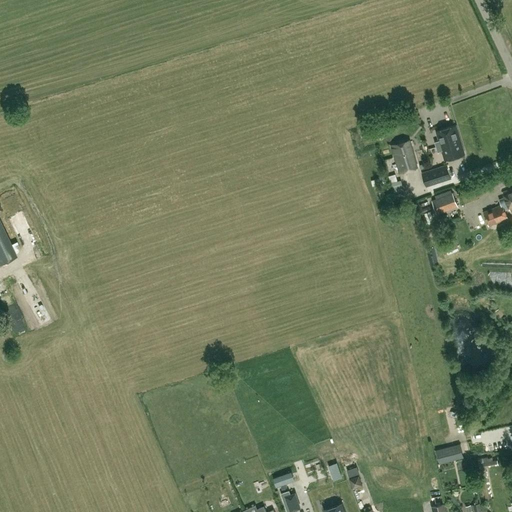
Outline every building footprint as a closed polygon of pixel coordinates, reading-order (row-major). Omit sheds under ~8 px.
[(385,127),(387,138),(407,133),(405,122),(385,127)] [(436,146),(460,139),(456,125),(437,130),(439,140),(435,141),(436,146)] [(465,153),(460,139),(436,146),(438,151),(443,150),(445,159),(465,153)] [(407,141),(392,145),(400,173),(415,168),(407,141)] [(447,165),(423,173),(427,186),(451,178),(447,165)] [(395,173),(389,175),(391,182),(390,182),(393,193),(400,191),(397,180),(395,173)] [(382,174),(372,177),(374,183),(383,180),(382,174)] [(511,209),(511,188),(503,192),(505,197),(502,198),(500,202),(501,205),(483,212),(489,226),(508,219),(505,209),(509,208),(510,211),(511,209)] [(437,214),(458,206),(451,189),(435,195),(436,198),(432,200),(437,214)] [(0,262),(16,256),(0,222),(0,262)] [(460,443),(454,445),(436,450),(440,464),(457,459),(464,457),(460,443)] [(478,463),(485,499),(492,498),(486,467),(497,464),(496,460),(478,463)] [(290,469),(272,476),(276,485),(294,479),(290,469)] [(363,484),(359,474),(350,477),(353,487),(363,484)] [(288,488),(280,491),(287,511),(296,511),(295,508),(293,500),(298,498),(295,490),(290,492),(288,488)] [(431,505),(432,511),(448,511),(446,502),(431,505)] [(346,511),(343,503),(324,510),(324,511),(346,511)] [(473,511),(475,511),(474,511),(480,511),(479,503),(471,505),(473,511)]
